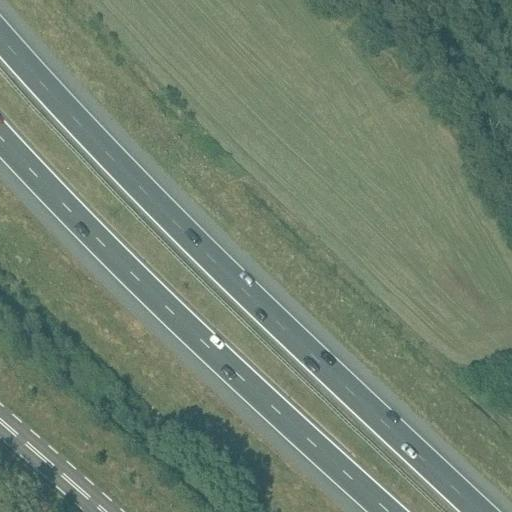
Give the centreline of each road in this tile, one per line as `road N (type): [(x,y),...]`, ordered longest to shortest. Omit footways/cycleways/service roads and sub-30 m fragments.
road 1 (motorway): [(479,511),(178,227),(0,42)]
road 2 (motorway): [(0,132),(124,267),(390,511)]
road 3 (tertiary): [(105,511),(0,420)]
